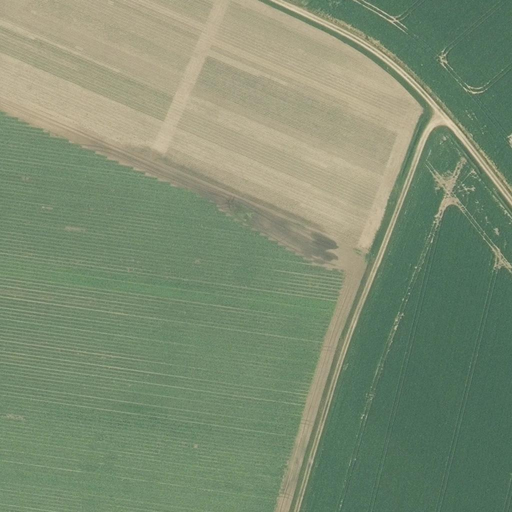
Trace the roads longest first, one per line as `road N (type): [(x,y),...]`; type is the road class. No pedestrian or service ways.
road 1 (track): [(300,511),(355,330),(443,114)]
road 2 (track): [(272,0),(384,57),(511,197)]
